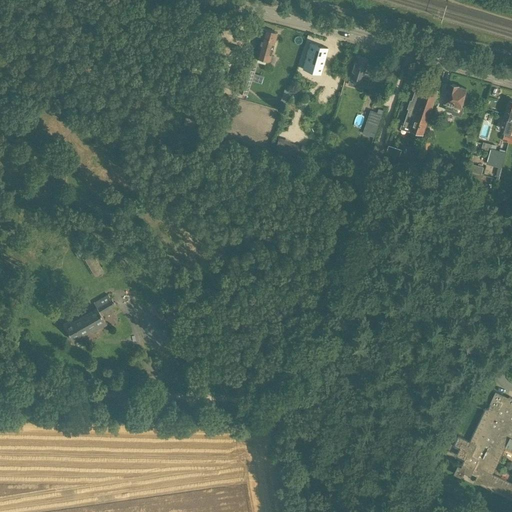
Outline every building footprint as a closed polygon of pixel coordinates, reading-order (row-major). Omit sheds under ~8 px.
[(269,61),(273,62),(274,57),(271,56),(277,33),(263,29),(257,52),(256,57),(269,61)] [(311,43),(303,67),(304,67),(304,66),(313,69),(312,73),(319,75),(320,75),(328,48),(327,47),(327,48),(320,46),(319,49),(317,48),(318,45),(311,43)] [(359,80),(358,84),(366,87),(369,75),(364,73),(368,59),(355,56),(349,77),(359,80)] [(247,94),(255,68),(239,63),(233,82),(230,89),(237,91),(247,94)] [(459,86),(450,83),(448,89),(446,97),(445,102),(447,103),(446,107),(454,109),(455,105),(461,107),(467,88),(459,86)] [(424,89),(417,87),(404,125),(411,127),(410,128),(423,133),(438,90),(425,86),(424,89)] [(502,140),(508,142),(511,130),(511,100),(509,100),(504,117),(509,118),(502,140)] [(364,131),(375,135),(382,115),(370,111),(364,131)] [(418,156),(425,158),(433,133),(427,131),(418,156)] [(273,149),(303,158),(306,147),(276,138),(273,149)] [(497,145),(484,142),(482,148),(495,151),(497,145)] [(490,150),(486,164),(499,167),(503,153),(490,150)] [(468,162),(466,170),(477,174),(481,175),(483,167),(468,162)] [(77,258),(89,280),(103,272),(91,251),(82,255),(78,258),(77,258)] [(62,323),(68,333),(76,329),(79,335),(89,330),(90,333),(106,324),(100,313),(115,305),(111,299),(110,299),(107,294),(92,303),(95,308),(72,321),(71,319),(62,323)] [(168,325),(163,307),(155,310),(160,327),(168,325)] [(511,397),(509,396),(508,397),(496,391),(490,403),(491,404),(489,409),(486,408),(470,441),(459,436),(455,444),(461,447),(457,455),(465,459),(461,467),(458,465),(454,474),(462,478),(465,473),(471,476),(472,473),(477,476),(475,481),(511,499),(511,397)]
